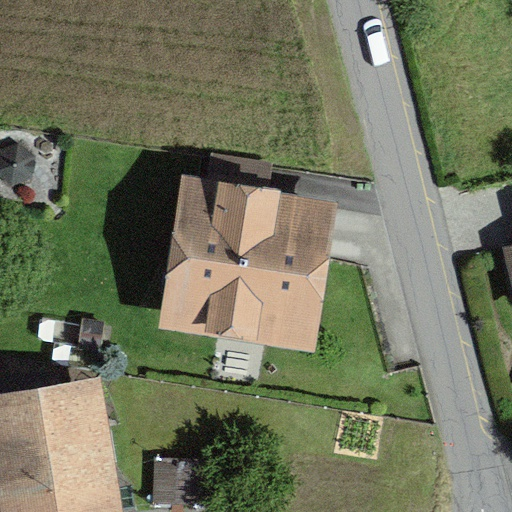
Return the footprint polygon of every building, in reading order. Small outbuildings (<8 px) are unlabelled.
[(0,158),(0,172),(12,182),(30,176),(33,158),(19,146),(1,152),(0,158)] [(301,319),(316,225),(272,219),(276,195),(198,183),(177,320),(236,329),(239,309),(301,319)] [(511,255),(495,261),(511,318),(511,255)] [(107,511),(90,392),(0,405),(0,511),(107,511)] [(222,461),(158,457),(155,502),(220,506),(222,461)]
